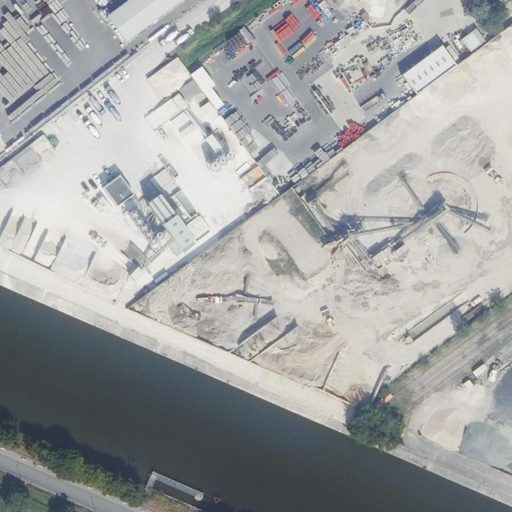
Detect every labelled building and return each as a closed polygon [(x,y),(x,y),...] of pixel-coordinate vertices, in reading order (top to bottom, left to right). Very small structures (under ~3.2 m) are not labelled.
[(129,0),(108,16),(127,42),(182,0),(129,0)] [(469,52),(484,42),(476,29),(460,39),(469,52)] [(442,47),(399,73),(411,94),(454,67),(442,47)] [(1,183),(11,175),(2,165),(0,167),(0,192),(6,188),(1,183)] [(165,171),(151,178),(155,187),(169,180),(165,171)] [(193,244),(158,193),(141,205),(120,174),(100,187),(129,229),(125,232),(146,264),(162,253),(167,261),(193,244)] [(180,192),(174,197),(188,216),(195,211),(180,192)] [(129,276),(139,282),(143,274),(133,268),(129,276)]
